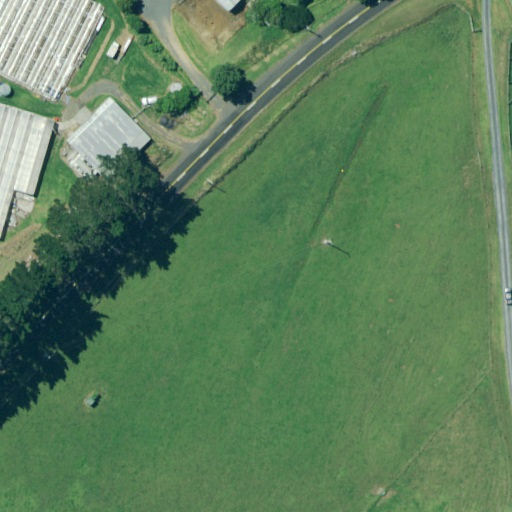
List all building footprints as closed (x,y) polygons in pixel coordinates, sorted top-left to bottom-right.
[(0,0),(0,74),(60,105),(107,9),(89,0),(0,0)] [(241,0),(217,0),(230,12),(241,0)] [(151,140),(112,100),(69,143),(101,175),(118,158),(125,166),(151,140)] [(11,208),(15,194),(16,191),(14,190),(36,116),(0,105),(0,239),(1,240),(11,208)] [(16,191),(17,191),(35,196),(57,122),(36,116),(14,190),(16,191)]
